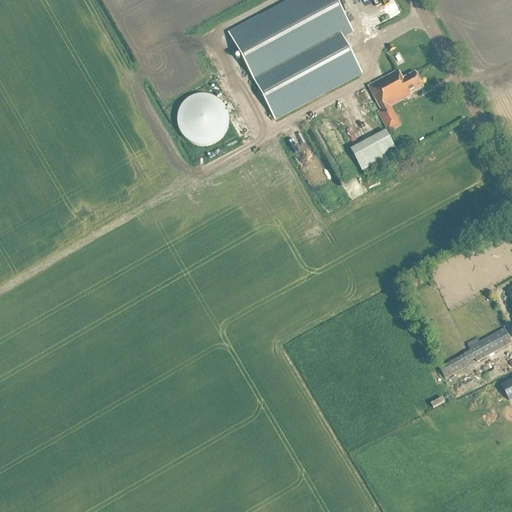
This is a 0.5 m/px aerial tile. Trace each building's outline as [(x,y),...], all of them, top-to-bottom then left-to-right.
[(275,121),(361,75),(342,39),(352,34),(334,0),(284,0),(227,31),(275,121)] [(402,81),(398,72),(368,88),(381,112),(378,114),(388,133),(400,127),(390,108),(411,97),(410,95),(423,88),(415,74),(402,81)] [(209,98),(204,97),(200,97),(196,98),(191,100),(188,102),(184,105),(181,108),(179,112),(178,117),(178,121),(178,126),(179,130),(181,134),(183,138),(186,141),(190,143),(194,145),(198,146),(203,147),(207,146),(212,145),(216,143),(219,140),(222,137),(225,133),(226,129),(227,125),(228,120),(227,116),(225,112),(223,108),(220,104),(217,101),(213,99),(209,98)] [(342,111),(339,106),(330,111),(332,116),(342,111)] [(362,172),(397,153),(385,132),(350,151),(362,172)] [(511,344),(503,330),(479,343),(477,339),(466,345),(470,352),(439,369),(445,380),(472,365),(470,362),(474,360),(476,363),(511,344)] [(511,381),(501,388),(509,402),(511,399),(511,381)]
